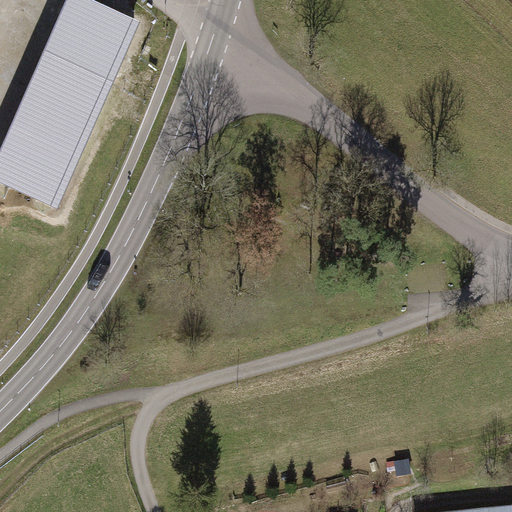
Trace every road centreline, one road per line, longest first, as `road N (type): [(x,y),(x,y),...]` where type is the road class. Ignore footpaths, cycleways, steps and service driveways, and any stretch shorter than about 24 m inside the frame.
road 1 (residential): [(511,275),(473,299),(364,337),(159,394),(138,446),(155,511)]
road 2 (secondary): [(217,27),(131,235),(82,318),(0,410)]
road 3 (residential): [(217,27),(427,199),(511,249)]
